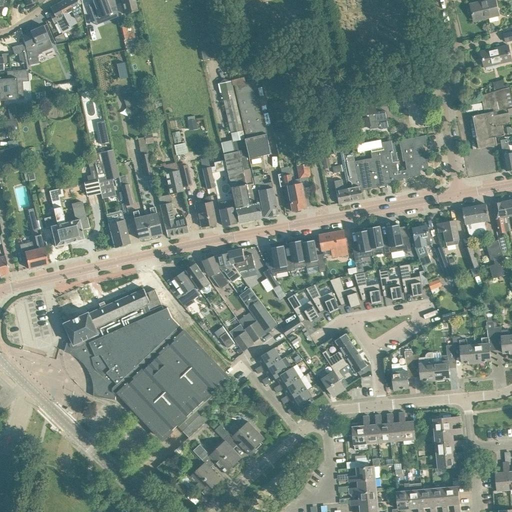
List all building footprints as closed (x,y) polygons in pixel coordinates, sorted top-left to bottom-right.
[(65,0),(63,0),(58,3),(69,26),(77,22),(70,9),(65,0)] [(77,0),(65,0),(70,9),(76,21),(77,22),(82,20),(79,15),(82,14),(81,7),(77,0)] [(113,20),(105,0),(92,0),(97,11),(100,10),(106,23),(113,20)] [(121,0),(124,13),(138,10),(135,0),(121,0)] [(485,0),(486,1),(471,5),(474,20),(484,18),(498,15),(494,0),(485,0)] [(69,26),(58,3),(50,7),(52,12),(49,14),(54,23),(57,22),(62,33),(70,28),(69,26)] [(31,32),(24,35),(25,46),(26,49),(28,60),(27,60),(29,69),(34,69),(30,47),(36,44),(43,41),(45,47),(51,45),(43,25),(30,31),(31,32)] [(135,38),(124,40),(126,53),(134,51),(133,50),(137,49),(135,38)] [(89,41),(92,57),(105,54),(100,39),(89,41)] [(490,50),(481,52),(485,67),(494,64),(511,60),(508,45),(502,47),(492,49),(493,50),(490,50)] [(8,54),(8,53),(1,53),(2,57),(0,57),(0,63),(11,62),(11,60),(12,60),(11,53),(8,54)] [(7,76),(0,76),(0,100),(22,99),(21,81),(20,70),(6,71),(7,76)] [(224,79),(219,83),(221,91),(232,141),(244,138),(231,81),(230,81),(224,79)] [(496,89),(507,87),(506,79),(494,81),(496,89)] [(254,81),(244,83),(234,85),(246,138),(244,138),(249,158),(269,153),(266,134),(254,81)] [(485,113),(472,116),(473,116),(474,116),(478,138),(477,138),(479,149),(497,145),(496,137),(505,135),(504,131),(503,125),(511,124),(509,116),(508,109),(511,108),(511,91),(511,86),(504,88),(490,92),(480,96),(481,96),(485,113)] [(137,104),(134,91),(123,93),(123,100),(126,106),(137,104)] [(356,119),(359,119),(360,127),(369,126),(370,129),(380,127),(380,129),(389,128),(387,118),(383,119),(382,111),(376,112),(374,104),(366,105),(365,102),(353,104),(356,119)] [(13,106),(7,106),(9,120),(16,119),(15,115),(13,106)] [(189,119),(191,129),(198,128),(196,118),(189,119)] [(18,129),(16,121),(4,121),(5,131),(18,129)] [(98,127),(101,143),(108,142),(108,138),(105,125),(98,127)] [(383,149),(380,150),(386,181),(391,180),(392,182),(403,180),(402,176),(405,176),(406,178),(415,175),(414,171),(428,168),(426,152),(424,153),(422,144),(426,144),(424,135),(393,141),(393,140),(381,142),(383,149)] [(232,139),(220,142),(223,154),(236,212),(238,222),(261,217),(259,207),(256,193),(254,182),(247,184),(246,183),(245,183),(243,170),(249,169),(245,149),(235,151),(232,139)] [(380,139),(356,144),(357,152),(371,149),(380,147),(381,147),(380,139)] [(507,139),(501,140),(506,171),(511,169),(511,153),(510,154),(507,139)] [(184,142),(174,145),(176,155),(187,152),(184,142)] [(18,146),(0,150),(0,168),(22,163),(18,146)] [(351,182),(352,188),(348,189),(350,201),(362,199),(358,179),(354,161),(352,152),(350,153),(348,154),(346,148),(345,148),(339,147),(339,146),(332,148),(333,153),(340,151),(342,165),(344,171),(346,181),(349,180),(349,181),(351,182)] [(117,165),(113,149),(102,152),(93,154),(98,179),(99,179),(99,181),(108,180),(119,177),(119,176),(117,165)] [(354,161),(360,191),(386,185),(380,150),(370,152),(371,158),(354,161)] [(140,154),(145,175),(152,174),(147,153),(140,154)] [(98,179),(93,154),(92,154),(94,163),(88,164),(91,174),(87,175),(88,181),(84,182),(87,196),(101,193),(99,181),(99,179),(98,179)] [(330,167),(328,155),(321,156),(324,168),(330,167)] [(310,176),(307,163),(296,165),(299,178),(310,176)] [(332,167),(333,173),(344,171),(342,165),(332,167)] [(289,167),(287,168),(281,169),(281,173),(277,174),(280,186),(283,186),(286,186),(291,211),(305,208),(301,183),(292,184),(289,167)] [(186,168),(179,170),(183,186),(190,184),(186,168)] [(211,168),(202,169),(206,187),(214,186),(211,168)] [(165,172),(165,173),(169,193),(182,191),(178,170),(177,170),(165,172)] [(260,176),(259,175),(254,176),(256,191),(258,190),(263,217),(277,214),(272,188),(271,182),(264,183),(261,181),(259,181),(258,176),(260,176)] [(334,181),(336,194),(338,204),(350,201),(348,189),(344,189),(342,179),(334,181)] [(128,183),(121,185),(126,205),(133,204),(128,183)] [(55,216),(44,218),(46,228),(50,227),(55,246),(70,242),(62,211),(59,197),(63,196),(61,188),(49,191),(55,216)] [(210,195),(208,195),(204,199),(204,202),(194,204),(197,216),(198,215),(201,226),(216,223),(211,200),(211,201),(210,195)] [(224,201),(217,202),(219,209),(220,216),(223,225),(236,223),(234,213),(232,206),(231,200),(224,202),(224,201)] [(73,208),(62,211),(70,242),(84,239),(82,229),(89,227),(86,216),(85,216),(82,201),(71,203),(73,208)] [(504,201),(493,203),(499,233),(509,231),(504,201)] [(170,202),(160,205),(161,211),(167,237),(188,232),(185,217),(174,220),(172,209),(170,202)] [(475,206),(463,209),(464,215),(463,215),(464,217),(465,224),(466,223),(470,236),(479,233),(487,231),(484,221),(490,219),(489,217),(488,211),(487,204),(483,205),(475,206)] [(150,214),(145,215),(150,236),(161,234),(154,206),(149,207),(150,214)] [(34,208),(28,209),(33,230),(39,228),(34,208)] [(132,211),(137,229),(139,239),(150,236),(145,215),(139,216),(137,210),(132,211)] [(120,214),(115,214),(107,217),(114,248),(130,244),(124,220),(121,221),(120,214)] [(437,224),(439,232),(444,231),(446,246),(458,244),(459,238),(456,220),(437,224)] [(387,227),(386,227),(389,239),(390,247),(391,247),(403,245),(404,252),(411,251),(409,238),(408,238),(407,238),(403,239),(400,225),(399,225),(399,224),(387,226),(387,227)] [(380,226),(367,228),(368,230),(372,249),(372,248),(384,246),(385,253),(392,252),(390,247),(389,239),(383,240),(381,226),(380,226)] [(413,228),(415,238),(416,240),(417,246),(415,247),(419,257),(428,254),(425,245),(431,244),(427,226),(413,228)] [(344,230),(320,234),(323,249),(332,248),(333,256),(348,254),(344,230)] [(372,249),(368,230),(363,231),(356,232),(356,233),(359,252),(360,252),(360,253),(366,252),(373,250),(372,248),(372,249)] [(41,234),(34,236),(37,249),(33,250),(31,242),(20,245),(22,253),(25,252),(28,268),(48,264),(41,234)] [(504,236),(498,237),(502,252),(508,251),(504,236)] [(293,258),(287,259),(289,271),(295,270),(295,268),(306,266),(307,266),(302,242),(303,242),(303,240),(302,240),(290,242),(292,253),(293,255),(292,255),(293,258)] [(303,242),(302,242),(307,266),(306,266),(307,268),(318,266),(320,272),(326,271),(323,253),(317,254),(317,253),(316,250),(317,250),(315,240),(303,242)] [(509,274),(498,240),(487,244),(491,260),(494,259),(496,264),(490,266),(494,278),(509,274)] [(274,261),(266,263),(267,265),(269,269),(274,276),(277,275),(276,273),(289,271),(287,259),(284,245),(271,247),(273,258),(274,258),(274,261)] [(478,267),(470,246),(463,248),(471,269),(478,267)] [(452,275),(441,247),(434,250),(445,278),(452,275)] [(228,252),(229,253),(231,264),(233,263),(233,264),(237,263),(239,272),(255,268),(252,254),(244,255),(243,249),(228,252)] [(231,264),(229,253),(218,256),(220,265),(233,282),(242,276),(233,264),(233,263),(231,264)] [(0,275),(9,273),(5,256),(0,257),(0,275)] [(230,283),(220,272),(217,263),(213,257),(204,261),(208,271),(209,271),(211,275),(221,289),(230,283)] [(411,264),(400,266),(405,293),(410,292),(410,291),(413,291),(414,296),(424,295),(422,285),(429,284),(429,283),(426,277),(421,278),(420,275),(420,276),(411,277),(410,272),(412,271),(411,264)] [(187,271),(193,279),(201,290),(202,289),(204,292),(208,294),(211,292),(211,287),(209,284),(210,283),(197,265),(194,267),(194,266),(187,271)] [(388,268),(379,269),(384,297),(385,297),(385,296),(389,295),(389,297),(392,296),(393,300),(403,298),(400,279),(399,279),(399,280),(390,281),(388,268)] [(269,269),(264,272),(274,288),(279,285),(274,276),(269,269)] [(176,286),(170,289),(186,308),(195,302),(194,299),(200,295),(194,286),(195,286),(185,271),(172,280),(176,286)] [(358,273),(355,274),(363,301),(363,300),(368,299),(368,300),(371,300),(372,304),(382,302),(379,283),(378,283),(367,285),(365,273),(365,272),(364,272),(358,273)] [(342,305),(347,303),(347,304),(350,303),(351,307),(361,304),(355,286),(344,290),(340,277),(341,277),(330,280),(342,305)] [(442,291),(440,286),(443,285),(441,278),(430,282),(434,293),(442,291)] [(316,284),(306,288),(321,312),(321,311),(326,309),(326,310),(329,309),(331,313),(340,309),(332,291),(332,292),(322,296),(316,284),(317,284),(316,284)] [(239,295),(257,320),(266,334),(277,324),(250,287),(239,295)] [(63,324),(62,325),(64,334),(65,334),(69,332),(73,340),(75,345),(163,305),(155,289),(146,293),(144,289),(124,298),(106,306),(105,302),(104,301),(102,303),(100,303),(100,304),(102,308),(97,309),(95,310),(90,313),(89,312),(83,315),(63,324)] [(296,293),(288,298),(302,322),(303,322),(303,321),(306,319),(307,320),(310,318),(312,322),(321,316),(310,300),(310,301),(302,305),(296,294),(296,293)] [(303,326),(299,318),(282,329),(287,336),(303,326)] [(245,329),(254,343),(266,334),(257,320),(245,329)] [(495,340),(494,320),(487,321),(488,337),(482,337),(483,343),(475,344),(477,362),(486,361),(491,360),(489,341),(495,340)] [(494,320),(495,340),(502,339),(503,353),(508,353),(511,352),(511,333),(509,334),(508,329),(502,330),(501,326),(494,327),(494,320)] [(112,365),(94,377),(109,398),(118,391),(163,439),(178,425),(183,431),(202,413),(220,396),(214,391),(229,377),(191,338),(186,343),(173,323),(118,360),(117,359),(111,363),(112,365)] [(228,349),(237,342),(225,325),(216,332),(228,349)] [(254,343),(245,330),(234,339),(243,351),(254,343)] [(322,352),(331,366),(357,349),(346,333),(335,340),(341,350),(332,356),(332,355),(331,356),(327,350),(323,352),(322,352)] [(461,336),(453,337),(454,350),(461,349),(462,363),(477,362),(475,344),(467,344),(467,339),(461,339),(461,336)] [(455,360),(454,344),(447,345),(447,354),(441,355),(442,360),(434,361),(433,352),(436,380),(446,379),(446,378),(450,378),(448,358),(455,358),(455,360)] [(256,369),(259,374),(265,370),(282,360),(274,348),(258,358),(262,365),(256,369)] [(357,349),(331,366),(335,371),(334,372),(340,380),(341,380),(340,380),(344,377),(340,371),(341,370),(351,364),(357,373),(367,366),(357,349)] [(412,355),(412,351),(405,351),(406,365),(400,365),(400,371),(393,372),(394,390),(404,389),(404,388),(409,388),(407,368),(414,368),(412,355)] [(436,380),(433,352),(429,352),(427,353),(426,355),(426,356),(419,357),(419,354),(412,355),(414,368),(420,367),(421,381),(426,380),(436,380)] [(289,371),(282,360),(265,370),(269,376),(262,380),(265,385),(277,377),(289,371)] [(281,384),(274,388),(277,393),(284,389),(300,379),(294,368),(289,371),(277,377),(281,384)] [(325,371),(319,374),(328,388),(333,396),(345,388),(342,384),(340,380),(334,372),(328,376),(325,371)] [(300,379),(284,389),(288,395),(281,399),(284,404),(291,400),(307,390),(300,379)] [(314,401),(307,390),(291,400),(295,406),(288,410),(291,415),(314,401)] [(406,422),(405,412),(399,413),(400,422),(401,422),(403,440),(415,439),(414,421),(406,422)] [(208,420),(202,413),(183,431),(189,437),(208,420)] [(394,423),(393,414),(387,414),(388,423),(389,423),(391,441),(403,440),(401,422),(400,422),(394,423)] [(382,424),(381,415),(375,415),(376,424),(377,424),(379,442),(391,441),(389,423),(388,423),(382,424)] [(370,425),(369,416),(363,416),(364,426),(365,425),(367,449),(367,443),(371,443),(379,442),(377,424),(376,424),(370,425)] [(434,419),(435,431),(452,429),(452,423),(461,422),(461,416),(434,419)] [(233,448),(239,443),(250,455),(257,449),(254,447),(264,438),(248,421),(233,436),(230,433),(224,439),(226,441),(226,440),(233,448)] [(216,429),(225,437),(230,431),(221,423),(216,429)] [(358,423),(352,424),(352,427),(353,427),(355,450),(367,449),(365,425),(364,426),(358,426),(358,423)] [(435,431),(436,443),(454,441),(453,435),(462,434),(462,428),(452,429),(435,431)] [(226,440),(226,441),(210,455),(200,444),(193,450),(205,463),(206,463),(210,467),(211,467),(216,462),(227,474),(234,468),(231,466),(241,457),(233,448),(226,440)] [(436,443),(437,455),(455,453),(454,447),(463,446),(463,441),(454,441),(436,443)] [(437,455),(438,468),(456,466),(455,458),(465,458),(464,452),(455,453),(437,455)] [(368,460),(359,461),(347,462),(347,468),(357,468),(369,466),(368,460)] [(510,471),(509,462),(503,463),(504,472),(496,473),(498,490),(511,489),(509,471),(510,471)] [(206,463),(205,463),(190,478),(186,474),(174,485),(184,495),(196,484),(207,496),(213,490),(211,488),(221,479),(211,467),(210,467),(206,463)] [(358,480),(376,478),(374,466),(369,466),(357,468),(357,475),(348,476),(349,482),(358,481),(358,480)] [(349,488),(350,494),(359,493),(359,492),(377,490),(376,478),(358,480),(358,481),(358,487),(349,488)] [(446,487),(448,505),(454,504),(455,511),(460,511),(459,486),(462,486),(461,478),(453,479),(454,486),(446,487)] [(410,490),(409,484),(405,484),(405,491),(397,491),(399,509),(411,508),(410,490)] [(446,487),(434,488),(436,506),(442,505),(443,511),(448,511),(448,505),(446,487)] [(434,488),(422,489),(424,507),(430,506),(430,511),(436,511),(436,506),(434,488)] [(424,511),(424,507),(422,489),(410,490),(411,508),(419,508),(418,511),(424,511)] [(378,502),(377,490),(359,492),(359,493),(360,499),(350,500),(351,506),(360,505),(360,504),(378,502)] [(378,511),(378,502),(360,504),(360,505),(360,511),(378,511)]
